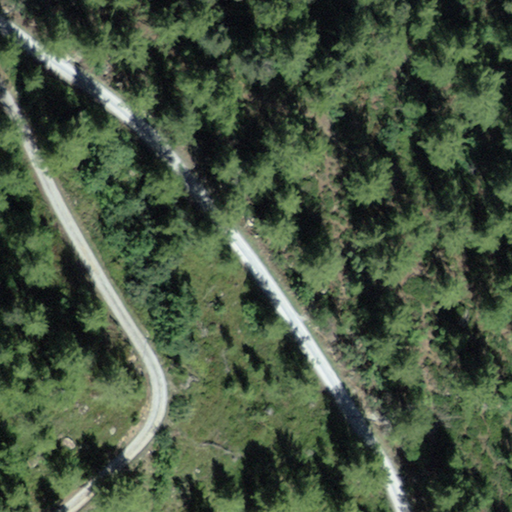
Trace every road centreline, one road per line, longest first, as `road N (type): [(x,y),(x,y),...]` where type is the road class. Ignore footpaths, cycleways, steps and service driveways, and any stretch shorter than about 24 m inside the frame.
road 1 (track): [(0,21),(122,110),(185,172),(301,335),(404,511)]
road 2 (track): [(0,85),(159,382),(148,431),(65,511)]
